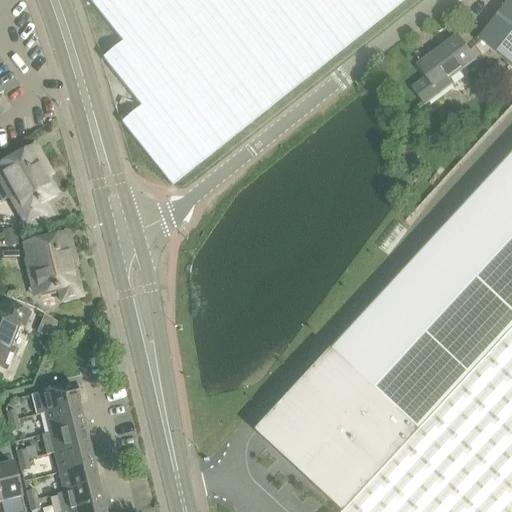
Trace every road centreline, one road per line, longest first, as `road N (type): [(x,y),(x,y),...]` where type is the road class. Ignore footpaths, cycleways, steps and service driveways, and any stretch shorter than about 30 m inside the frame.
road 1 (unclassified): [(132,225),(200,193),(438,0)]
road 2 (secondary): [(154,382),(156,331),(132,225)]
road 3 (secondary): [(106,231),(154,382)]
road 4 (residential): [(121,511),(86,375)]
road 5 (secondary): [(184,511),(154,382)]
road 6 (secondary): [(53,0),(90,121)]
